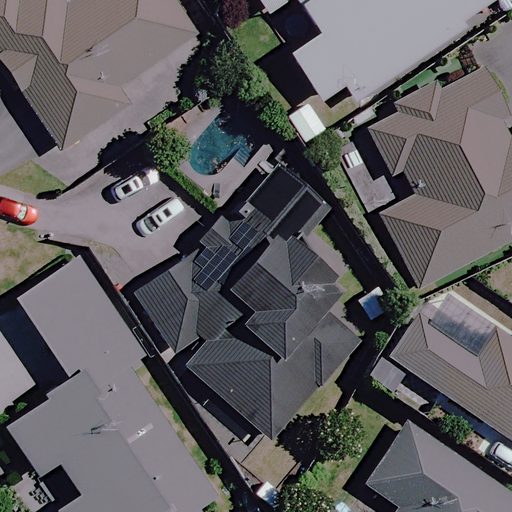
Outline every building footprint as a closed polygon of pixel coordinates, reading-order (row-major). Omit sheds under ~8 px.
[(189,39),(163,0),(26,0),(10,11),(2,0),(0,0),(0,77),(47,148),(56,161),(109,125),(106,121),(123,109),(111,92),(189,39)] [(249,0),(261,19),(287,2),(311,39),(281,59),(312,106),(336,90),(347,105),(456,33),(452,27),(492,0),(249,0)] [(382,105),(390,120),(359,137),(396,205),(370,219),(412,295),(511,240),(511,135),(510,137),(475,73),(434,96),(426,81),(382,105)] [(323,217),(273,168),(131,313),(172,352),(166,357),(259,447),(353,350),(316,315),(334,296),(288,252),(323,217)] [(193,511),(215,499),(72,263),(8,301),(59,384),(0,419),(0,434),(29,481),(52,467),(72,500),(51,511),(193,511)] [(511,349),(488,332),(441,400),(511,450),(511,349)] [(511,511),(511,501),(402,427),(360,489),(393,511),(392,511),(511,511)]
